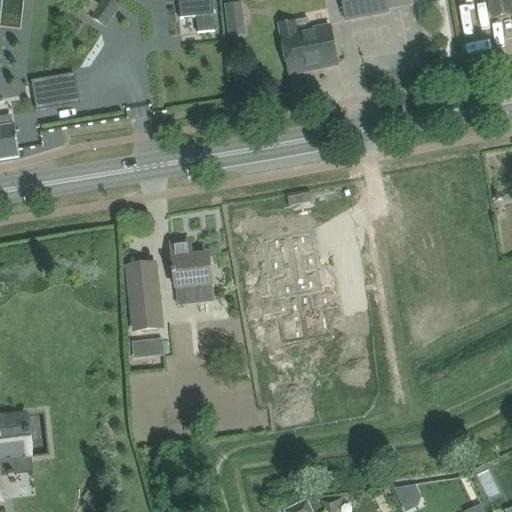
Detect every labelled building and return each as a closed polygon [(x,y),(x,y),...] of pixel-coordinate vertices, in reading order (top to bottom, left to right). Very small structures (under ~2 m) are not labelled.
[(90,0),(87,0),(80,11),(88,16),(90,13),(94,15),(91,19),(97,23),(106,29),(121,7),(111,0),(102,0),(99,6),(90,0)] [(210,0),(177,0),(179,18),(195,17),(197,34),(203,34),(213,33),(212,27),(211,15),(210,0)] [(341,0),(345,21),(389,12),(386,0),(341,0)] [(470,0),(461,1),(462,6),(456,7),(459,27),(484,23),(480,0),(470,0)] [(511,0),(460,0),(460,1),(464,0),(489,0),(491,8),(493,20),(511,16),(511,0)] [(241,3),(224,6),(225,16),(243,14),(241,3)] [(309,20),(294,23),(279,26),(289,75),(305,72),(305,69),(320,66),(324,68),(331,67),(334,64),(337,63),(331,28),(311,32),(309,20)] [(78,76),(53,79),(55,99),(66,98),(66,96),(81,95),(78,76)] [(50,95),(34,98),(36,112),(52,109),(50,95)] [(0,160),(19,158),(14,126),(0,128),(0,160)] [(312,236),(288,240),(307,344),(331,339),(326,312),(337,310),(333,287),(328,288),(325,271),(319,273),(312,236)] [(268,299),(263,300),(268,323),(279,321),(284,348),(307,344),(288,240),(265,245),(271,281),(265,282),(268,299)] [(172,276),(174,276),(176,289),(199,287),(201,304),(213,303),(208,257),(192,259),(190,244),(171,246),(174,271),(172,271),(172,276)] [(154,265),(128,268),(135,332),(161,329),(154,265)] [(162,339),(131,342),(133,358),(163,355),(162,339)] [(339,360),(311,365),(314,381),(342,376),(339,360)] [(342,376),(314,381),(317,397),(345,392),(342,376)] [(0,501),(3,501),(0,474),(0,461),(32,457),(32,456),(29,438),(31,438),(30,433),(29,433),(27,415),(26,414),(0,416),(0,501)] [(337,511),(345,498),(321,501),(326,511),(337,511)] [(311,511),(307,502),(286,511),(311,511)]
